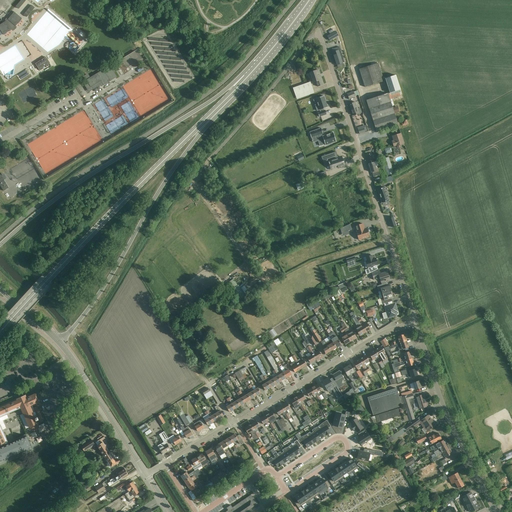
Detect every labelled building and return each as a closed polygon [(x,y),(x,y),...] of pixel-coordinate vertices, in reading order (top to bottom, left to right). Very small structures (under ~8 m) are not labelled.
[(21,0),(16,7),(19,9),(26,0),(21,0)] [(24,15),(27,17),(35,8),(32,5),(24,15)] [(22,18),(18,15),(15,12),(8,20),(7,21),(6,21),(0,25),(0,30),(3,35),(11,30),(12,30),(16,27),(16,26),(22,18)] [(336,31),(327,36),(330,41),(338,36),(336,31)] [(337,65),(341,63),(344,62),(340,50),(338,50),(337,47),(331,49),(333,52),(332,52),(337,65)] [(125,67),(138,63),(136,56),(123,60),(125,67)] [(46,57),(35,64),(40,71),(43,68),(43,67),(50,63),(46,57)] [(365,87),(384,81),(378,63),(359,69),(365,87)] [(102,84),(106,81),(115,75),(113,72),(115,71),(114,68),(112,65),(90,78),(87,74),(81,78),(82,81),(86,87),(89,84),(91,87),(100,81),(102,84)] [(122,77),(125,76),(124,71),(121,71),(120,68),(117,69),(119,75),(121,74),(122,77)] [(316,83),(317,87),(323,85),(318,70),(310,73),(314,84),(316,83)] [(376,132),(381,130),(382,130),(383,132),(389,130),(388,128),(398,125),(392,106),(394,105),(392,99),(400,96),(399,93),(401,92),(400,89),(401,89),(397,75),(385,79),(390,93),(388,94),(366,100),(376,132)] [(295,96),(313,90),(310,82),(293,88),(295,96)] [(349,99),(354,97),(355,97),(355,96),(358,95),(357,91),(353,92),(347,94),(349,99)] [(323,109),(327,107),(324,96),(316,99),(318,105),(315,105),(317,111),(320,110),(320,112),(318,113),(319,117),(327,114),(325,110),(324,111),(323,109)] [(353,116),(359,114),(362,113),(360,108),(358,109),(355,102),(349,105),(353,116)] [(310,132),(309,132),(311,138),(311,137),(317,136),(320,146),(325,144),(325,145),(327,145),(331,144),(331,143),(336,142),(333,132),(333,133),(322,136),(321,134),(323,134),(321,128),(310,132)] [(394,146),(395,146),(396,146),(397,148),(401,147),(400,145),(404,144),(401,134),(392,136),(394,141),(392,141),(394,146)] [(366,155),(369,164),(374,163),(374,161),(379,160),(378,157),(376,157),(376,158),(374,159),(373,155),(372,155),(370,150),(365,152),(366,155)] [(323,161),(328,159),(329,162),(328,162),(329,164),(331,170),(344,165),(341,157),(338,158),(336,152),(321,157),(323,161)] [(388,158),(383,159),(382,160),(387,176),(394,173),(388,158)] [(374,163),(369,164),(371,173),(372,172),(374,177),(381,175),(383,183),(387,182),(382,167),(376,169),(375,167),(378,166),(377,161),(380,161),(379,160),(374,161),(374,163)] [(1,175),(0,175),(0,185),(3,191),(9,188),(1,175)] [(298,191),(304,188),(302,183),(296,185),(298,191)] [(386,192),(384,187),(378,189),(379,192),(379,194),(379,195),(380,198),(382,203),(389,201),(387,196),(388,196),(387,191),(386,192)] [(333,223),(335,228),(343,225),(341,219),(333,223)] [(350,224),(340,229),(342,233),(348,231),(352,230),(350,224)] [(356,232),(359,240),(369,237),(366,228),(365,229),(363,224),(355,226),(357,231),(356,232)] [(366,257),(364,258),(365,261),(368,268),(368,269),(365,270),(366,275),(378,269),(377,265),(378,265),(376,258),(373,259),(372,255),(366,257)] [(352,257),(346,259),(348,266),(355,264),(353,260),(352,257)] [(382,284),(386,283),(386,281),(386,280),(389,280),(387,272),(380,274),(379,271),(372,273),(368,275),(369,277),(370,276),(372,281),(374,280),(380,278),(382,284)] [(378,292),(379,295),(391,292),(390,289),(392,288),(391,285),(387,287),(386,283),(382,284),(372,287),(373,289),(377,287),(379,292),(378,292)] [(340,289),(333,293),(337,300),(339,299),(340,302),(345,299),(344,296),(342,294),(340,289)] [(330,292),(324,296),(326,300),(332,296),(330,292)] [(379,305),(383,304),(384,304),(392,301),(391,298),(395,297),(394,294),(392,295),(391,292),(379,295),(378,296),(379,299),(377,300),(379,305)] [(392,301),(384,304),(384,306),(387,313),(388,317),(390,317),(396,315),(396,313),(395,312),(397,312),(396,306),(394,307),(393,304),(392,301)] [(314,311),(321,307),(318,303),(318,302),(314,304),(313,302),(310,304),(314,311)] [(356,329),(357,332),(359,336),(365,333),(360,324),(359,322),(357,319),(353,313),(354,315),(352,317),(355,322),(358,328),(356,329)] [(193,318),(188,321),(191,326),(196,323),(193,318)] [(366,323),(364,324),(362,325),(361,323),(360,324),(365,333),(370,329),(366,323)] [(356,338),(353,334),(352,332),(348,334),(347,332),(347,331),(346,330),(348,329),(346,326),(343,328),(345,331),(345,332),(351,341),(356,338)] [(290,337),(297,332),(295,329),(288,334),(290,337)] [(321,341),(316,333),(314,330),(311,332),(318,343),(321,341)] [(345,344),(351,341),(345,332),(344,333),(346,335),(341,338),(345,344)] [(342,345),(341,344),(335,334),(330,337),(333,342),(336,348),(339,346),(339,347),(342,345)] [(392,342),(393,345),(406,341),(404,334),(398,336),(399,342),(395,343),(394,341),(392,342)] [(323,335),(322,336),(323,338),(324,340),(331,351),(336,348),(333,342),(329,345),(323,335)] [(325,354),(331,351),(324,340),(321,342),(323,345),(322,345),(324,348),(322,349),(325,354)] [(409,348),(406,341),(393,345),(394,348),(398,346),(399,351),(409,348)] [(268,348),(271,353),(278,349),(275,344),(273,345),(272,343),(271,344),(272,346),(268,348)] [(310,345),(308,346),(311,352),(313,354),(316,360),(322,356),(319,351),(316,353),(314,350),(313,351),(310,345)] [(382,363),(382,362),(388,359),(381,347),(375,350),(382,363)] [(281,381),(286,378),(280,368),(283,373),(280,374),(274,363),(275,362),(272,356),(271,356),(268,350),(264,353),(269,361),(272,367),(276,373),(278,376),(281,381)] [(378,362),(379,364),(382,368),(385,367),(382,362),(382,363),(375,350),(369,354),(373,360),(377,357),(380,361),(378,362)] [(394,364),(412,358),(410,351),(403,354),(405,359),(401,360),(400,358),(393,361),(394,364)] [(310,363),(316,360),(313,354),(311,355),(309,353),(306,355),(307,358),(310,363)] [(294,355),(293,356),(296,361),(301,369),(307,365),(303,360),(301,361),(299,359),(297,360),(294,355)] [(257,356),(253,358),(259,369),(260,369),(263,374),(262,374),(270,387),(276,384),(272,379),(270,381),(268,377),(267,378),(264,373),(264,372),(262,368),(263,367),(260,364),(262,363),(257,356)] [(369,368),(367,369),(364,365),(369,362),(365,356),(360,359),(369,376),(372,374),(369,368)] [(414,365),(412,358),(394,364),(392,364),(393,368),(406,364),(407,367),(414,365)] [(363,371),(364,373),(366,377),(367,376),(369,379),(370,378),(369,376),(360,359),(354,363),(357,369),(362,366),(364,370),(363,371)] [(294,365),(292,367),(295,373),(301,369),(296,361),(294,362),(293,363),(294,365)] [(291,375),(289,370),(285,365),(280,368),(286,378),(291,375)] [(344,369),(346,373),(347,374),(350,379),(353,378),(351,375),(354,373),(353,371),(350,365),(344,369)] [(409,369),(401,371),(402,376),(407,374),(409,378),(418,376),(415,369),(409,371),(409,369)] [(339,371),(333,375),(335,380),(336,380),(334,381),(339,388),(343,386),(341,384),(343,380),(344,379),(342,376),(339,371)] [(260,376),(264,384),(262,386),(265,391),(270,387),(262,374),(260,376)] [(272,379),(276,384),(281,381),(278,376),(272,379)] [(328,378),(322,382),(323,384),(324,384),(325,385),(324,386),(328,392),(329,392),(328,392),(333,389),(335,392),(339,390),(332,378),(329,380),(328,378)] [(415,389),(417,389),(421,387),(419,381),(413,383),(415,389)] [(318,384),(312,388),(316,395),(318,394),(317,392),(321,390),(318,384)] [(258,388),(252,391),(255,396),(261,393),(258,388)] [(306,392),(308,396),(309,397),(313,395),(314,397),(315,397),(318,402),(320,401),(316,396),(316,395),(312,388),(306,392)] [(396,388),(367,398),(373,415),(402,406),(402,405),(404,404),(402,397),(402,396),(399,397),(396,388)] [(247,394),(250,400),(255,396),(252,391),(247,394)] [(328,397),(333,405),(344,398),(339,391),(328,397)] [(39,402),(36,394),(26,398),(25,395),(17,399),(18,401),(0,408),(0,445),(4,444),(8,442),(0,424),(0,417),(21,409),(29,428),(30,428),(31,430),(34,431),(37,430),(38,426),(37,424),(38,424),(36,421),(38,420),(39,422),(43,420),(37,407),(33,408),(32,405),(39,402)] [(228,394),(227,395),(228,398),(230,401),(232,404),(235,409),(240,406),(237,401),(234,402),(232,399),(232,400),(228,394)] [(247,394),(242,398),(245,403),(250,400),(247,394)] [(302,394),(297,397),(300,403),(301,405),(305,410),(305,412),(307,411),(303,404),(304,404),(302,401),(306,399),(302,394)] [(415,419),(412,409),(409,400),(414,398),(413,394),(402,397),(404,404),(408,415),(410,421),(415,419)] [(411,405),(417,403),(425,400),(424,395),(414,398),(409,400),(412,409),(413,408),(411,405)] [(294,406),(300,403),(297,397),(290,401),(294,406)] [(242,398),(237,401),(240,406),(245,403),(242,398)] [(419,409),(423,408),(428,407),(425,400),(417,403),(419,409)] [(290,412),(288,410),(290,408),(287,403),(281,406),(289,419),(290,419),(287,414),(290,412)] [(235,409),(232,404),(226,407),(229,412),(235,409)] [(206,406),(204,407),(204,408),(206,412),(206,411),(208,414),(210,417),(213,422),(218,419),(215,414),(213,415),(211,412),(210,413),(206,406)] [(223,416),(217,406),(215,407),(218,412),(215,414),(218,419),(223,416)] [(288,420),(289,419),(281,406),(275,410),(278,416),(282,413),(284,416),(285,415),(288,420)] [(399,408),(370,418),(374,425),(375,425),(378,424),(377,422),(381,421),(382,424),(383,424),(384,423),(385,424),(389,423),(390,422),(393,421),(393,420),(392,417),(401,415),(399,408)] [(270,424),(274,429),(275,428),(272,423),(273,422),(271,420),(275,417),(272,412),(266,416),(269,421),(271,424),(270,424)] [(337,413),(333,426),(342,428),(344,420),(348,421),(350,413),(346,412),(345,415),(337,413)] [(183,413),(180,416),(186,425),(189,423),(186,417),(183,413)] [(165,421),(161,414),(156,417),(160,423),(165,421)] [(263,425),(269,421),(266,416),(260,419),(263,425)] [(428,431),(431,429),(435,426),(428,416),(421,421),(425,427),(422,430),(425,434),(429,432),(428,431)] [(208,418),(205,420),(208,425),(213,422),(210,417),(208,418)] [(357,418),(350,423),(353,426),(352,426),(354,430),(355,429),(357,432),(363,428),(357,418)] [(202,419),(197,422),(194,424),(198,431),(204,427),(203,426),(206,425),(202,419)] [(310,419),(302,424),(303,425),(304,427),(312,422),(310,419)] [(388,439),(386,440),(388,443),(390,442),(393,440),(394,440),(419,422),(417,419),(405,427),(397,433),(391,437),(388,439)] [(327,420),(318,426),(325,436),(331,432),(328,428),(331,426),(327,420)] [(258,431),(257,429),(260,427),(257,421),(250,425),(258,438),(260,437),(257,432),(258,431)] [(257,439),(258,438),(250,425),(245,428),(248,434),(250,432),(252,435),(254,434),(257,439)] [(183,426),(180,428),(182,431),(184,434),(187,438),(192,435),(190,430),(189,430),(188,427),(185,429),(183,426)] [(318,426),(312,430),(313,432),(319,440),(325,436),(318,426)] [(360,437),(357,439),(361,445),(370,439),(364,430),(358,434),(360,437)] [(161,444),(157,446),(159,449),(162,455),(170,450),(168,445),(165,442),(169,440),(164,432),(159,435),(164,442),(161,444)] [(310,432),(307,434),(313,444),(319,440),(313,432),(311,434),(310,432)] [(430,436),(426,438),(427,439),(429,445),(441,439),(438,433),(435,435),(434,434),(430,436)] [(230,437),(233,443),(237,440),(240,445),(242,443),(242,445),(244,444),(239,435),(236,437),(235,434),(230,437)] [(307,434),(298,440),(302,445),(305,444),(307,448),(313,444),(307,434)] [(173,435),(168,438),(172,445),(174,443),(175,445),(181,441),(178,436),(175,438),(173,435)] [(418,438),(415,439),(418,444),(421,442),(427,439),(426,438),(424,435),(418,438)] [(8,442),(4,444),(5,446),(0,448),(0,461),(32,448),(27,436),(9,444),(8,442)] [(103,436),(99,438),(98,439),(99,441),(96,443),(103,454),(108,451),(101,440),(105,438),(103,436)] [(225,440),(228,446),(233,443),(230,437),(225,440)] [(95,445),(92,440),(81,447),(84,451),(95,445)] [(219,444),(222,449),(228,446),(225,440),(219,444)] [(292,444),(289,446),(295,456),(301,452),(298,448),(301,446),(297,440),(294,442),(295,444),(293,446),(292,444)] [(439,448),(447,444),(444,440),(433,446),(434,448),(433,449),(434,451),(439,448)] [(219,444),(214,447),(220,456),(225,453),(224,452),(222,449),(219,444)] [(447,444),(439,448),(439,449),(434,452),(436,456),(438,455),(440,454),(442,453),(449,449),(447,444)] [(289,446),(283,450),(289,460),(295,456),(289,446)] [(211,449),(205,452),(213,465),(216,463),(214,460),(217,458),(211,449)] [(445,458),(448,456),(452,454),(449,449),(442,453),(445,458)] [(280,452),(277,454),(284,463),(289,460),(283,450),(284,452),(281,453),(280,452)] [(359,450),(357,458),(368,461),(370,453),(359,450)] [(111,467),(116,464),(120,462),(118,459),(115,461),(108,451),(103,454),(111,467)] [(226,451),(224,452),(225,453),(226,454),(232,464),(234,463),(226,451)] [(271,458),(269,459),(270,461),(271,463),(273,465),(275,464),(278,467),(284,463),(277,454),(276,452),(273,454),(275,458),(273,459),(271,458)] [(202,454),(197,457),(202,466),(203,466),(201,463),(206,460),(202,454)] [(202,466),(197,457),(191,461),(193,464),(191,465),(191,466),(193,468),(195,471),(198,469),(202,466)] [(411,458),(404,463),(406,467),(414,463),(411,458)] [(351,459),(347,462),(353,471),(358,468),(351,459)] [(347,462),(342,465),(347,472),(348,474),(353,471),(347,462)] [(342,465),(338,468),(343,475),(347,472),(342,465)] [(231,470),(228,472),(230,476),(236,472),(233,466),(230,468),(231,470)] [(338,468),(333,471),(339,480),(344,477),(343,475),(338,468)] [(113,485),(115,483),(123,478),(122,478),(128,474),(125,469),(118,473),(119,475),(112,480),(112,479),(110,481),(113,485)] [(180,476),(185,482),(197,474),(195,471),(194,471),(188,475),(186,472),(185,471),(184,470),(181,472),(182,475),(180,476)] [(333,471),(328,474),(331,478),(328,480),(332,485),(339,480),(333,471)] [(458,489),(459,488),(464,486),(457,472),(448,477),(451,484),(454,482),(458,489)] [(198,486),(196,483),(195,484),(193,481),(199,477),(198,476),(197,474),(185,482),(189,488),(190,487),(192,490),(191,491),(198,486)] [(217,475),(210,480),(215,486),(222,482),(217,475)] [(322,478),(317,481),(322,489),(327,486),(328,488),(331,486),(327,480),(325,482),(322,478)] [(93,484),(91,481),(84,487),(86,490),(93,484)] [(317,481),(313,484),(319,494),(323,491),(322,489),(317,481)] [(128,488),(130,491),(136,487),(132,482),(130,484),(129,483),(126,485),(124,483),(120,486),(123,491),(128,488)] [(210,484),(205,487),(208,491),(210,490),(211,489),(214,487),(212,484),(211,483),(210,484)] [(95,488),(98,493),(105,489),(102,484),(95,488)] [(313,484),(308,487),(315,497),(319,494),(313,484)] [(125,502),(127,505),(135,500),(133,497),(137,495),(136,494),(139,492),(136,487),(130,491),(127,493),(131,499),(125,502)] [(308,487),(304,490),(310,500),(315,497),(308,487)] [(304,490),(299,493),(306,503),(310,500),(304,490)] [(474,499),(471,492),(462,497),(470,511),(479,508),(475,501),(475,502),(473,499),(474,499)] [(299,493),(295,497),(297,501),(295,502),(298,508),(306,503),(299,493)] [(225,511),(250,511),(252,511),(251,508),(254,506),(256,508),(259,506),(258,506),(259,505),(253,496),(252,497),(251,495),(233,507),(232,505),(226,508),(227,511),(225,511)]
